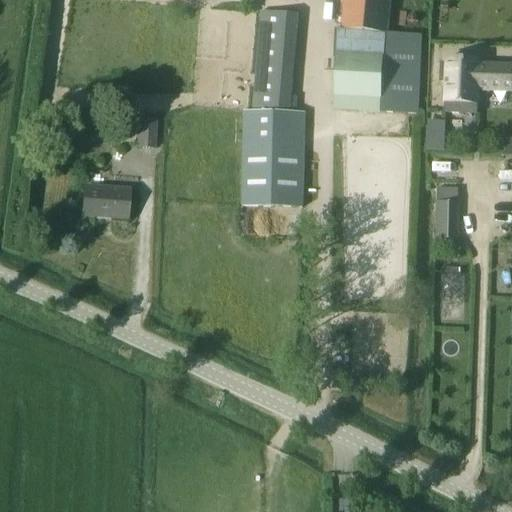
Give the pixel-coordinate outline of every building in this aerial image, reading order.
[(342,0),(340,31),(388,35),(391,0),(342,0)] [(261,12),(253,113),(291,112),(299,16),(261,12)] [(332,108),(381,112),(388,35),(340,31),(336,31),(332,108)] [(423,38),(388,35),(381,112),(380,114),(418,117),(423,38)] [(445,104),(444,114),(477,115),(478,92),(511,93),(511,66),(479,65),(479,61),(446,60),(446,64),(441,64),(440,83),(445,83),(444,104),(445,104)] [(302,209),(305,113),(291,112),(253,113),(244,112),(242,207),(302,209)] [(137,150),(155,151),(156,123),(138,122),(137,150)] [(129,191),(84,188),(82,217),(127,221),(129,191)] [(458,204),(436,203),(436,240),(457,241),(458,204)] [(440,319),(462,320),(464,269),(442,268),(440,319)]
